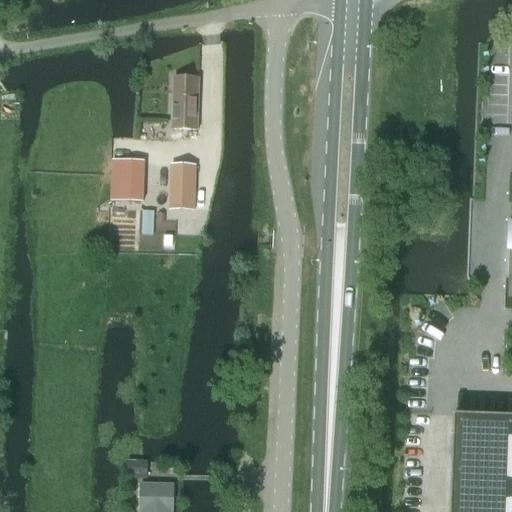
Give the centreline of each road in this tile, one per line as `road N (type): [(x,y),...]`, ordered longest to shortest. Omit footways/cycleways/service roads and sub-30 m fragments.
road 1 (primary): [(325,511),(351,0)]
road 2 (unclassified): [(278,6),(273,143),(289,237),(280,511)]
road 3 (unclassified): [(0,53),(278,6)]
